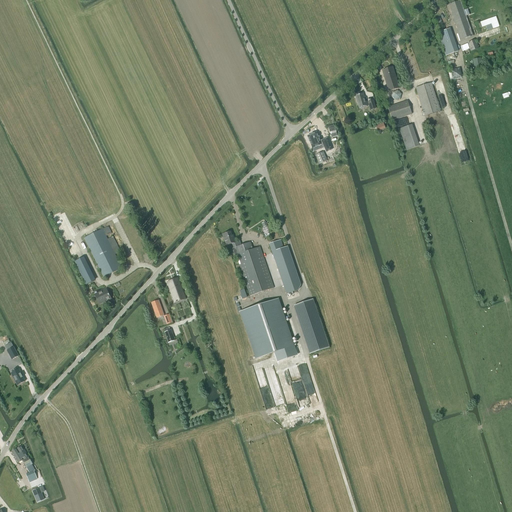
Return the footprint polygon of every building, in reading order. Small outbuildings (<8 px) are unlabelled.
[(459,1),(449,5),(461,40),(472,36),(465,16),(468,14),(469,14),(467,9),(463,11),(459,1)] [(495,17),(480,23),(482,27),(486,26),(491,24),(493,28),(493,29),(499,27),(495,17)] [(446,56),(458,51),(450,28),(438,33),(446,56)] [(477,39),(464,43),(468,53),(480,49),(477,39)] [(498,48),(491,50),(493,57),(500,55),(498,48)] [(479,57),(472,58),(473,69),(481,68),(479,57)] [(400,87),(398,87),(392,67),(382,70),(388,92),(400,88),(400,87)] [(458,67),(452,69),(454,77),(461,75),(458,67)] [(425,116),(440,111),(431,83),(416,88),(425,116)] [(362,94),(355,96),(359,107),(364,106),(364,107),(367,106),(365,100),(364,100),(362,94)] [(392,120),(411,114),(407,101),(388,107),(392,120)] [(406,150),(419,146),(412,125),(399,129),(406,150)] [(315,133),(307,137),(311,149),(320,145),(315,133)] [(326,139),(320,142),(325,153),(331,151),(326,139)] [(319,165),(327,161),(323,152),(315,155),(319,165)] [(104,277),(121,268),(102,229),(84,238),(104,277)] [(250,242),(236,247),(235,243),(235,242),(234,238),(233,238),(230,232),(222,235),(226,245),(231,244),(232,246),(232,247),(235,256),(236,255),(248,291),(250,296),(273,288),(260,247),(252,249),(250,242)] [(280,240),(269,244),(286,294),(298,290),(301,285),(290,250),(285,252),(280,240)] [(86,285),(94,281),(83,258),(75,262),(86,285)] [(175,303),(185,299),(177,278),(167,282),(175,303)] [(99,304),(110,299),(106,289),(94,295),(99,304)] [(151,303),(155,313),(157,318),(164,315),(158,300),(151,303)] [(293,346),(277,300),(241,312),(257,359),(293,346)] [(313,300),(294,306),(310,354),(329,348),(313,300)] [(172,323),(169,314),(164,316),(167,324),(172,323)] [(174,340),(171,330),(164,333),(168,343),(174,340)] [(12,359),(18,356),(13,347),(7,351),(12,359)] [(18,369),(17,367),(14,369),(15,371),(11,373),(17,385),(25,381),(19,369),(18,369)] [(18,463),(28,457),(21,446),(11,451),(18,463)] [(29,482),(37,479),(34,471),(35,470),(31,464),(32,464),(29,459),(23,463),(29,473),(26,474),(29,482)] [(32,491),(37,502),(43,499),(41,493),(44,491),(42,487),(32,491)]
